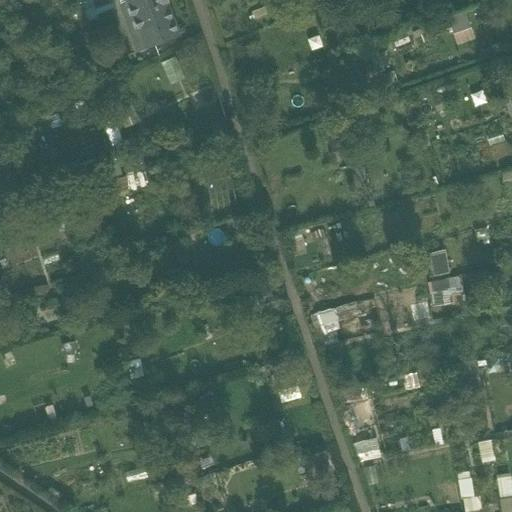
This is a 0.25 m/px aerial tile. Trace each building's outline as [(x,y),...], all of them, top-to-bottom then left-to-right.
[(131,35),(138,52),(154,45),(154,44),(165,40),(165,39),(176,34),(165,4),(168,3),(166,0),(118,0),(122,10),(127,7),(137,33),(131,35)] [(449,19),(457,43),(474,37),(467,13),(449,19)] [(434,276),(449,272),(444,249),(429,253),(434,276)] [(430,279),(432,305),(451,303),(450,294),(462,293),(461,276),(430,279)] [(356,304),(318,309),(321,331),(341,328),(339,317),(357,314),(356,304)] [(511,485),(511,473),(496,474),(499,496),(511,493),(511,485)] [(460,479),(463,511),(478,511),(478,503),(473,504),(470,478),(460,479)] [(511,511),(511,494),(498,498),(501,511),(511,511)]
